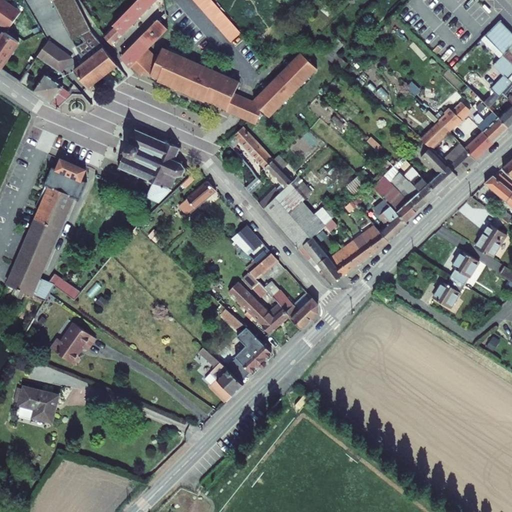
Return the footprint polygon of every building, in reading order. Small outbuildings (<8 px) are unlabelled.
[(0,0),(0,25),(7,30),(19,13),(0,0)] [(89,29),(74,0),(52,0),(72,38),(89,29)] [(150,7),(143,0),(139,0),(133,7),(141,16),(150,7)] [(241,34),(210,0),(192,0),(230,43),(241,34)] [(141,16),(133,7),(123,17),(132,26),(141,16)] [(132,26),(123,17),(113,26),(123,35),(132,26)] [(511,29),(501,18),(483,37),(500,55),(508,47),(511,43),(511,29)] [(167,28),(161,22),(159,20),(148,31),(157,39),(167,28)] [(112,47),(123,35),(113,26),(104,36),(112,47)] [(147,49),(157,39),(148,31),(139,40),(147,49)] [(0,38),(0,68),(2,69),(20,43),(4,32),(0,38)] [(339,70),(346,63),(336,53),(343,46),(336,39),(322,52),(339,70)] [(73,57),(50,40),(47,44),(38,56),(62,73),(73,57)] [(147,49),(139,40),(131,48),(139,56),(146,49),(147,49)] [(117,65),(103,47),(73,71),(87,88),(117,65)] [(130,66),(139,56),(131,48),(120,59),(128,68),(130,66)] [(139,56),(130,66),(138,72),(139,71),(149,76),(150,75),(226,109),(233,93),(238,82),(231,79),(230,80),(213,72),(214,71),(201,65),(200,66),(183,59),(184,57),(170,51),(170,53),(161,49),(157,58),(153,56),(146,49),(139,56)] [(252,102),(254,103),(246,111),(243,109),(240,115),(239,116),(254,123),(260,110),(267,117),(316,70),(301,54),(296,59),(298,61),(283,75),(281,73),(272,82),(273,84),(258,98),(257,97),(252,102)] [(511,63),(499,56),(493,63),(505,75),(492,88),(500,96),(505,91),(511,84),(511,63)] [(20,82),(26,86),(33,76),(27,72),(20,82)] [(47,75),(35,93),(61,111),(71,102),(85,102),(74,86),(69,93),(62,88),(63,86),(47,75)] [(510,127),(511,125),(511,84),(505,91),(511,97),(511,105),(501,117),(510,127)] [(490,125),(465,148),(477,159),(510,127),(501,117),(494,110),(490,106),(474,90),(454,109),(452,108),(439,120),(450,131),(474,109),(490,125)] [(233,93),(226,109),(234,112),(240,115),(243,109),(246,111),(254,103),(252,102),(233,93)] [(433,148),(449,132),(450,131),(439,120),(435,116),(418,134),(432,147),(433,148)] [(173,194),(194,175),(183,164),(176,161),(180,151),(182,152),(183,149),(180,148),(180,149),(166,143),(167,141),(164,140),(164,142),(157,139),(158,137),(155,136),(155,138),(148,135),(149,134),(146,132),(146,134),(137,130),(138,129),(135,127),(133,131),(135,131),(131,141),(129,140),(128,143),(129,144),(126,153),(124,152),(123,155),(124,156),(120,167),(118,166),(116,170),(118,170),(119,169),(129,173),(128,175),(131,176),(132,175),(137,177),(137,179),(140,180),(140,178),(146,181),(145,182),(149,184),(150,182),(155,185),(150,196),(160,200),(170,191),(173,194)] [(235,136),(266,168),(275,159),(243,127),(235,136)] [(447,161),(450,165),(461,175),(477,159),(465,148),(462,144),(447,161)] [(432,165),(442,156),(437,152),(433,148),(432,147),(423,157),(432,165)] [(432,165),(441,174),(450,165),(447,161),(442,156),(432,165)] [(266,168),(277,180),(285,188),(286,187),(294,179),(275,159),(266,168)] [(511,159),(501,168),(511,179),(511,159)] [(45,303),(54,287),(41,280),(76,195),(61,188),(66,177),(81,183),(87,170),(76,166),(63,161),(10,285),(19,289),(15,297),(24,301),(27,293),(45,303)] [(448,186),(461,175),(450,165),(441,174),(439,176),(448,186)] [(393,183),(395,181),(403,173),(396,167),(386,177),(393,183)] [(430,184),(416,172),(409,179),(422,191),(430,184)] [(409,179),(403,173),(395,181),(405,191),(407,188),(417,197),(414,200),(413,201),(422,209),(432,200),(422,191),(409,179)] [(511,184),(511,183),(508,187),(493,175),(486,183),(511,204),(511,184)] [(439,194),(448,186),(439,176),(430,184),(439,194)] [(393,183),(386,177),(376,189),(386,198),(410,220),(422,209),(413,201),(393,183)] [(247,191),(250,195),(263,183),(260,179),(247,191)] [(282,192),(285,188),(277,180),(274,184),(278,187),(282,192)] [(217,192),(208,182),(188,200),(197,210),(217,192)] [(439,194),(430,184),(422,191),(432,200),(439,194)] [(264,210),(282,192),(278,187),(260,206),(264,210)] [(264,210),(301,251),(314,239),(325,227),(286,187),(285,188),(282,192),(264,210)] [(407,188),(405,191),(414,200),(417,197),(407,188)] [(410,220),(386,198),(375,209),(389,225),(381,231),(390,241),(413,224),(410,220)] [(341,247),(352,240),(333,220),(326,227),(341,247)] [(491,222),(476,246),(494,256),(508,232),(491,222)] [(376,226),(364,235),(377,251),(390,241),(381,231),(376,226)] [(255,252),(263,244),(247,227),(233,242),(248,256),(254,250),(255,252)] [(364,235),(356,241),(368,257),(376,251),(377,251),(364,235)] [(312,256),(321,248),(314,239),(301,251),(309,259),(312,256)] [(368,257),(356,241),(344,250),(357,265),(368,257)] [(326,254),(321,248),(312,256),(317,262),(326,254)] [(357,265),(344,250),(331,260),(336,266),(343,275),(357,265)] [(482,261),(465,250),(455,267),(458,269),(453,276),(467,285),(482,261)] [(260,267),(270,256),(265,252),(255,262),(260,267)] [(252,274),(260,283),(280,262),(272,254),(270,256),(260,267),(252,274)] [(332,283),(343,275),(336,266),(331,260),(326,254),(317,262),(315,265),(332,283)] [(312,256),(309,259),(315,265),(317,262),(312,256)] [(511,268),(506,264),(500,273),(511,280),(511,268)] [(251,273),(244,279),(254,290),(261,283),(260,283),(252,274),(251,273)] [(453,310),(467,285),(453,276),(449,284),(445,282),(435,299),(453,310)] [(230,293),(232,295),(235,294),(243,286),(240,283),(230,293)] [(275,283),(267,290),(275,299),(283,292),(275,283)] [(270,313),(243,286),(235,294),(232,295),(267,329),(271,335),(291,317),(280,304),(270,313)] [(394,300),(382,288),(376,294),(388,305),(394,300)] [(283,292),(275,299),(280,304),(291,317),(304,331),(323,312),(323,307),(309,293),(296,306),(283,292)] [(275,353),(227,311),(220,320),(255,350),(244,363),(246,364),(243,368),(239,364),(234,370),(247,382),(258,371),(265,367),(270,362),(269,359),(275,353)] [(84,350),(88,353),(96,341),(73,326),(61,344),(57,341),(50,351),(75,368),(80,361),(78,359),(84,350)] [(212,366),(218,359),(208,350),(195,363),(203,371),(205,369),(207,371),(212,366)] [(218,373),(213,378),(220,385),(215,389),(231,404),(248,387),(218,359),(212,366),(218,373)] [(57,425),(65,398),(29,388),(24,407),(25,407),(40,411),(37,419),(57,425)] [(23,415),(37,419),(40,411),(25,407),(23,415)]
